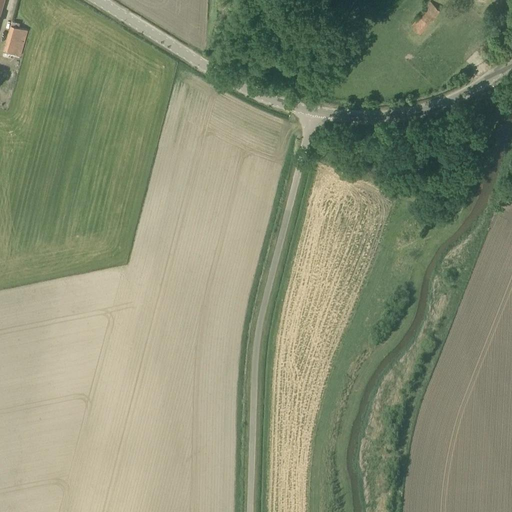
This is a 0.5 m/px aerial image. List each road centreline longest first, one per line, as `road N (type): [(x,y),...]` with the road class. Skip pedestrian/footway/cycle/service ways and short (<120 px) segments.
road 1 (unclassified): [(251,511),(248,438),(259,337),(313,111)]
road 2 (tertiary): [(96,0),(254,94),(313,111)]
road 3 (tertiary): [(313,111),(416,112),(457,98),(511,61)]
road 4 (track): [(463,211),(511,101)]
